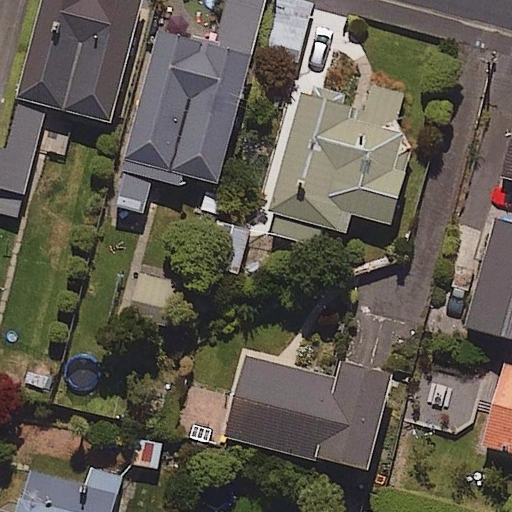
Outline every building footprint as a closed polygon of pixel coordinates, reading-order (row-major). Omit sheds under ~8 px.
[(46,106),(108,122),(142,0),(32,0),(7,95),(14,97),(0,152),(0,212),(17,217),(46,106)] [(226,0),(215,44),(156,28),(111,201),(142,209),(153,166),(215,182),(262,0),(226,0)] [(311,2),(300,0),(275,0),(264,47),(298,55),(311,2)] [(365,84),(360,100),(311,86),(309,94),(297,91),(259,230),(316,245),(321,226),(344,232),(350,213),(387,223),(411,140),(393,135),(404,95),(365,84)] [(511,130),(501,172),(511,174),(511,130)] [(511,225),(489,220),(462,328),(511,340),(511,225)] [(244,230),(215,221),(203,258),(232,267),(244,230)] [(175,279),(136,268),(123,313),(163,324),(175,279)] [(331,378),(243,354),(221,433),(362,473),(388,378),(336,363),(331,378)] [(511,364),(500,362),(479,444),(511,452),(511,364)] [(30,469),(19,511),(116,511),(126,474),(92,466),(87,483),(30,469)]
